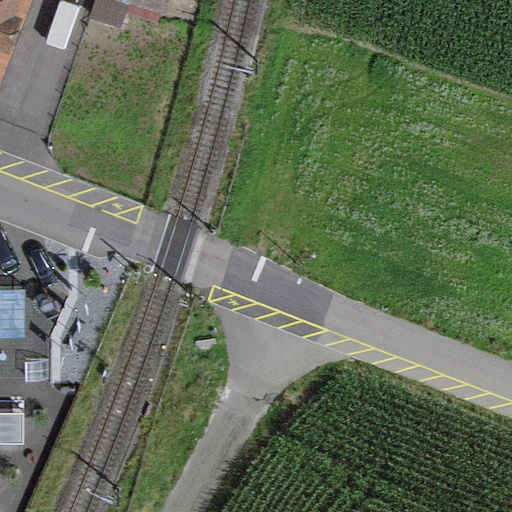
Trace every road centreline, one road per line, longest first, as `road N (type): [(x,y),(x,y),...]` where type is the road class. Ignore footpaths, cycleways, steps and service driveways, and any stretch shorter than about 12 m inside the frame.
road 1 (residential): [(300,305),(0,191)]
road 2 (residential): [(300,305),(184,511)]
road 3 (residential): [(511,381),(300,305)]
